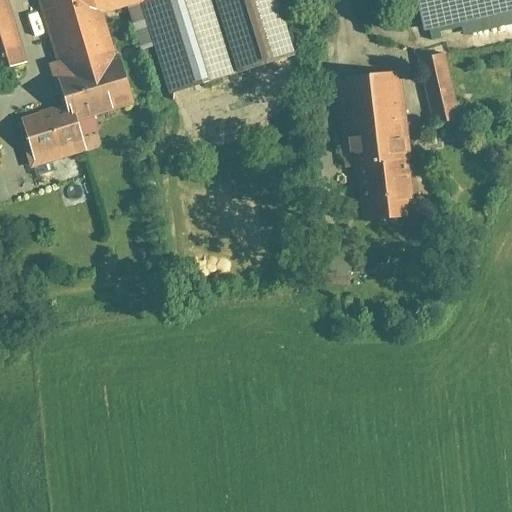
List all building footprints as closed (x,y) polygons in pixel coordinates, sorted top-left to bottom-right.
[(0,0),(0,81),(33,72),(12,0),(0,0)] [(66,84),(81,131),(148,110),(134,64),(121,68),(107,25),(153,11),(181,101),(242,82),(242,80),(309,59),(290,0),(47,0),(73,82),(66,84)] [(303,0),(309,11),(333,0),(303,0)] [(511,0),(424,0),(432,32),(511,13),(511,0)] [(424,65),(435,132),(462,128),(451,61),(424,65)] [(339,88),(355,230),(417,223),(401,81),(339,88)]
